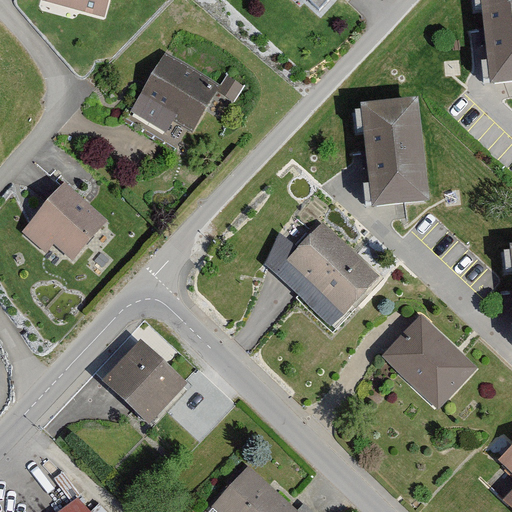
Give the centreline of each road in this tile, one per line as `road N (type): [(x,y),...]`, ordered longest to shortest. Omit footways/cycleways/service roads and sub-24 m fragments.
road 1 (residential): [(154,300),(159,273),(187,229),(407,0)]
road 2 (residential): [(154,300),(387,511)]
road 3 (residential): [(0,440),(118,314),(154,300)]
